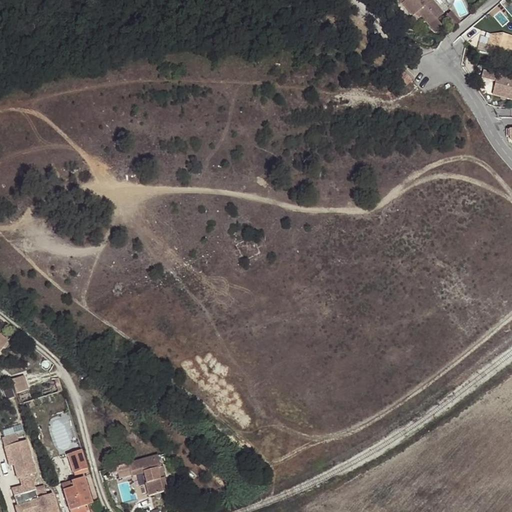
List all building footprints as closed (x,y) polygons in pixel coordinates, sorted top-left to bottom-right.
[(432,0),(400,0),(412,14),(415,12),(417,10),(421,15),(429,25),(443,12),(432,0)] [(443,19),(453,29),(460,23),(450,13),(443,19)] [(484,53),(496,56),(497,51),(500,34),(488,35),(484,53)] [(500,34),(497,51),(505,53),(508,36),(500,34)] [(498,75),(483,71),(482,79),(496,82),(498,75)] [(396,79),(405,87),(412,81),(403,72),(396,79)] [(492,95),(511,99),(511,78),(498,75),(496,82),(492,95)] [(20,393),(32,389),(27,374),(15,378),(20,393)] [(13,435),(0,439),(0,443),(1,448),(6,447),(12,465),(16,479),(34,473),(23,441),(16,443),(13,435)] [(6,447),(1,448),(8,467),(12,465),(6,447)] [(86,467),(79,449),(65,454),(71,473),(86,467)] [(157,455),(127,463),(130,477),(143,473),(146,483),(144,484),(148,496),(166,491),(162,479),(158,480),(157,475),(161,474),(164,473),(162,466),(160,467),(157,455)] [(72,476),(87,471),(86,467),(71,473),(72,476)] [(20,486),(11,489),(17,507),(14,508),(15,511),(59,511),(53,493),(46,496),(43,485),(35,488),(33,482),(35,482),(32,474),(18,479),(20,486)] [(93,504),(84,477),(60,484),(69,511),(87,511),(85,506),(93,504)]
